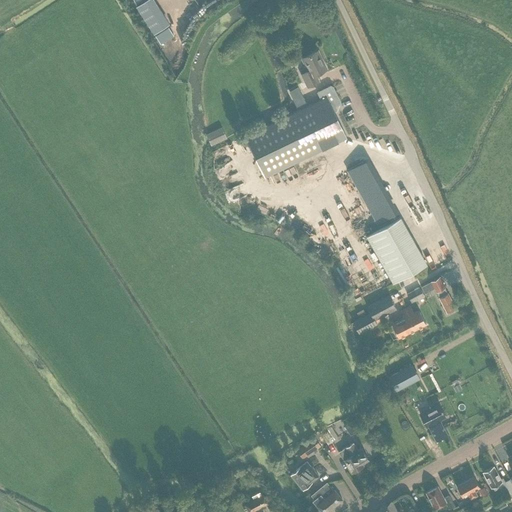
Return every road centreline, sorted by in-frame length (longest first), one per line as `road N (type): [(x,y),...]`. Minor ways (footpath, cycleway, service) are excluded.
road 1 (unclassified): [(511,376),(336,0)]
road 2 (tertiary): [(358,511),(511,426)]
